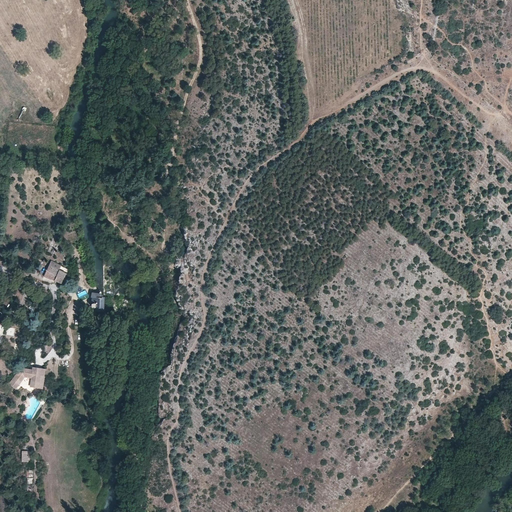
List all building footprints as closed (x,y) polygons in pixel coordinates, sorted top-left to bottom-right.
[(51,261),(49,265),(59,270),(62,265),(51,261)] [(61,283),(62,282),(65,274),(66,273),(59,270),(49,265),(44,276),(61,283)] [(98,295),(93,295),(93,297),(92,307),(97,307),(97,308),(102,308),(103,298),(103,295),(98,295)] [(44,377),(45,369),(33,367),(32,370),(20,368),(9,382),(18,387),(25,377),(31,379),(30,387),(42,389),(44,377)] [(34,471),(26,471),(27,492),(35,492),(34,471)]
